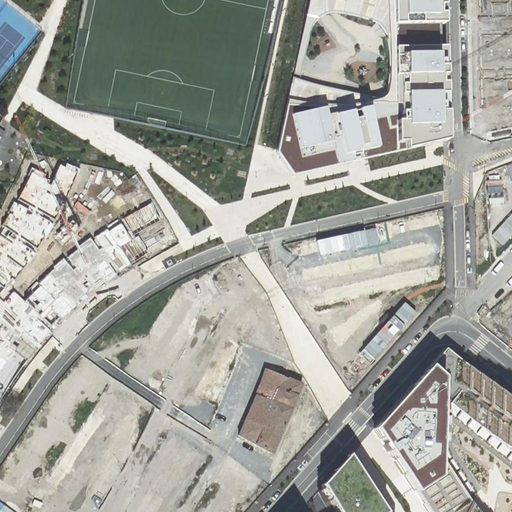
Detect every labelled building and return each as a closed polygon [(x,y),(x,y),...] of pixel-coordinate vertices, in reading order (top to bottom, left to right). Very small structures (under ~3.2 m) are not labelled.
[(372,98),(292,80),(276,157),(293,176),(396,152),(447,140),(447,127),(447,75),(446,47),(439,47),(438,24),(445,24),(445,0),(386,0),(390,82),(388,93),(381,99),(372,98)] [(0,369),(5,359),(33,323),(76,288),(142,252),(126,217),(63,259),(25,302),(14,292),(3,302),(0,298),(0,292),(24,267),(55,225),(80,170),(61,163),(53,178),(32,170),(0,228),(0,369)] [(396,252),(390,227),(263,257),(349,396),(446,282),(448,213),(420,219),(420,266),(357,334),(316,277),(396,252)] [(220,310),(183,409),(206,418),(245,307),(218,265),(198,274),(220,310)] [(511,288),(486,318),(511,339),(511,288)] [(118,326),(90,349),(112,367),(137,347),(159,332),(187,317),(171,290),(145,305),(118,326)] [(173,349),(180,351),(183,338),(176,336),(173,349)] [(511,511),(511,402),(445,349),(447,377),(449,401),(511,450),(511,511),(479,511),(448,463),(445,480),(416,498),(424,511),(511,511)] [(163,377),(168,368),(158,364),(154,373),(163,377)] [(447,377),(430,365),(372,431),(416,498),(445,480),(448,463),(449,401),(447,377)] [(256,395),(239,435),(272,453),(303,384),(284,377),(284,376),(266,368),(256,395)] [(98,386),(73,369),(0,472),(0,511),(248,511),(264,495),(241,479),(212,511),(141,511),(184,443),(152,422),(90,511),(42,474),(98,386)] [(109,425),(93,454),(115,466),(131,438),(109,425)] [(383,511),(347,456),(320,487),(335,511),(383,511)]
